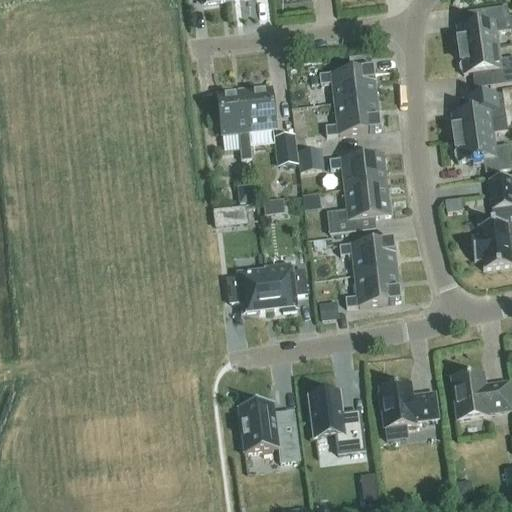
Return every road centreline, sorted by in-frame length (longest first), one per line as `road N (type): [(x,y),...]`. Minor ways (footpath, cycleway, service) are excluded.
road 1 (residential): [(418,26),(415,109),(451,320)]
road 2 (residential): [(418,26),(201,49)]
road 3 (residential): [(251,358),(451,320)]
